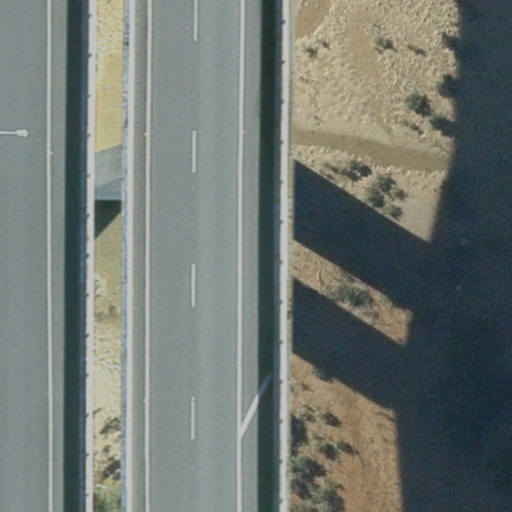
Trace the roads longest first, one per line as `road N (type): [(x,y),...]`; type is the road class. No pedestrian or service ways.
road 1 (motorway): [(212,0),(207,511)]
road 2 (motorway): [(13,511),(17,0)]
